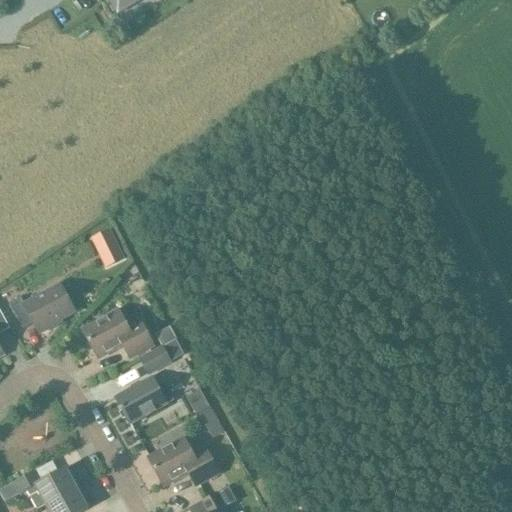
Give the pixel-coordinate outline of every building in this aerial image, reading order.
[(108,0),(117,15),(141,0),(108,0)] [(110,230),(92,239),(106,268),(124,259),(110,230)] [(20,297),(9,303),(23,329),(34,323),(38,331),(73,312),(59,285),(24,304),(20,297)] [(0,334),(10,328),(0,310),(0,334)] [(130,358),(152,346),(139,322),(127,329),(118,311),(82,330),(98,358),(122,345),(130,358)] [(168,326),(157,333),(164,345),(175,338),(168,326)] [(148,374),(170,362),(162,347),(140,359),(148,374)] [(129,424),(166,404),(152,378),(115,398),(129,424)] [(206,424),(215,419),(210,409),(200,414),(206,424)] [(195,486),(218,473),(205,450),(193,456),(183,439),(148,458),(163,486),(188,473),(195,486)] [(19,495),(35,487),(45,505),(76,489),(64,468),(42,481),(37,472),(13,484),(19,495)] [(212,511),(225,511),(224,509),(237,502),(228,487),(205,499),(212,511)] [(76,489),(45,505),(48,511),(82,511),(87,509),(76,489)]
